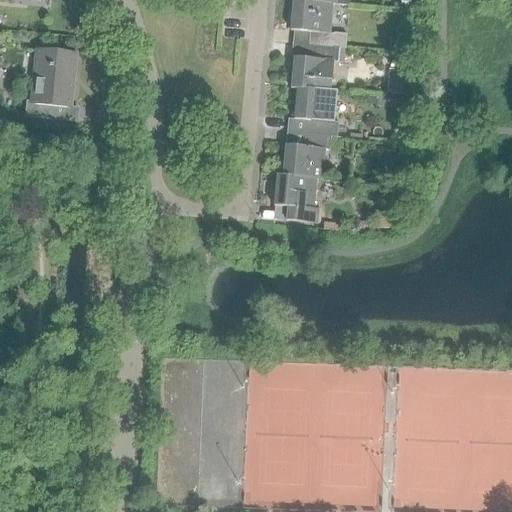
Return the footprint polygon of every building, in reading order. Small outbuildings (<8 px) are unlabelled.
[(332,3),(298,0),(292,0),(289,31),(292,31),(291,45),(313,47),(337,49),(345,50),(346,35),(329,33),(332,4),(332,3)] [(387,38),(386,52),(409,54),(411,40),(387,38)] [(329,91),(331,61),(336,62),(337,49),(313,47),(312,58),(293,57),(290,89),(296,89),(296,88),(329,91)] [(55,105),(71,106),(76,55),(35,51),(30,101),(26,101),(25,117),(54,119),(55,105)] [(390,58),(389,68),(399,69),(400,59),(390,58)] [(309,121),(308,133),(308,134),(330,136),(330,137),(336,137),(337,123),(332,123),(334,91),(329,91),(296,88),(296,89),(293,120),(309,121)] [(368,98),(367,104),(376,106),(377,100),(368,98)] [(389,129),(388,142),(398,143),(399,130),(389,129)] [(330,136),(308,134),(308,133),(303,133),(302,147),(284,145),(282,174),(282,175),(315,178),(314,179),(321,179),(324,149),(329,150),(330,137),(330,136)] [(285,221),(289,221),(316,224),(317,209),(312,208),(314,179),(315,178),(282,175),(282,174),(276,174),(273,206),(278,207),(284,210),(286,211),(285,221)] [(375,212),(373,229),(389,231),(391,213),(375,212)]
